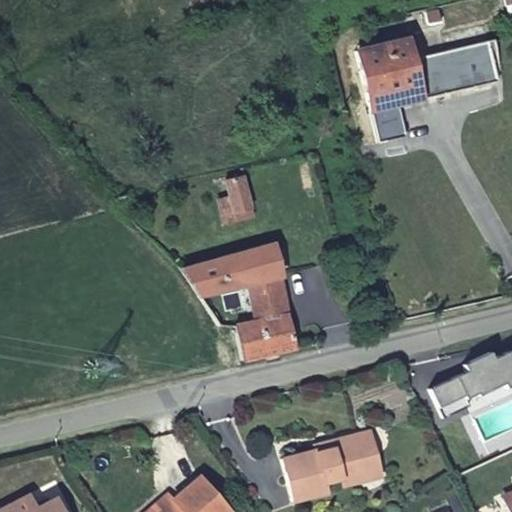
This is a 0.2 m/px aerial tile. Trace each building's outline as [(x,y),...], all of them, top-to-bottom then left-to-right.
[(419,17),(407,19),(410,32),(422,29),(419,17)] [(344,49),(365,142),(395,135),(387,101),(382,102),(381,96),(407,90),(409,97),(409,98),(488,81),(478,40),(401,57),(396,37),(344,49)] [(409,97),(407,90),(381,96),(382,102),(387,101),(409,97)] [(233,362),(292,349),(282,307),(268,251),(175,272),(194,302),(242,290),(251,324),(224,330),(233,362)] [(428,391),(441,420),(467,409),(464,402),(474,397),(476,400),(502,388),(504,393),(511,389),(511,361),(509,355),(492,363),(489,356),(462,368),(465,375),(428,391)] [(338,479),(378,469),(368,429),(327,440),(330,448),(311,453),(310,449),(278,457),(289,501),(324,492),(322,483),(338,479)] [(330,448),(327,440),(308,444),(310,449),(311,453),(330,448)] [(380,477),(378,469),(338,479),(340,488),(380,477)] [(176,506),(169,511),(229,511),(197,474),(169,499),(176,506)] [(0,511),(55,511),(48,497),(29,507),(24,494),(0,506),(0,511)] [(153,511),(169,511),(176,506),(169,499),(153,511)]
